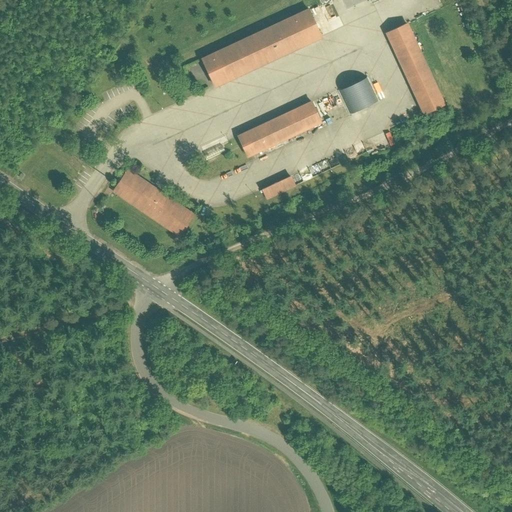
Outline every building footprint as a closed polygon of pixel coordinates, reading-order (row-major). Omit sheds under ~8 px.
[(307,11),(200,61),(214,91),(322,41),(307,11)] [(407,23),(385,33),(422,116),(445,104),(407,23)] [(366,79),(340,91),(351,114),(377,101),(366,79)] [(237,137),(247,159),(322,125),(311,103),(237,137)] [(390,129),(385,131),(389,145),(395,143),(390,129)] [(113,192),(178,237),(194,213),(128,168),(113,192)] [(262,193),(266,201),(295,187),(291,179),(262,193)] [(246,185),(236,189),(243,206),(254,201),(246,185)]
